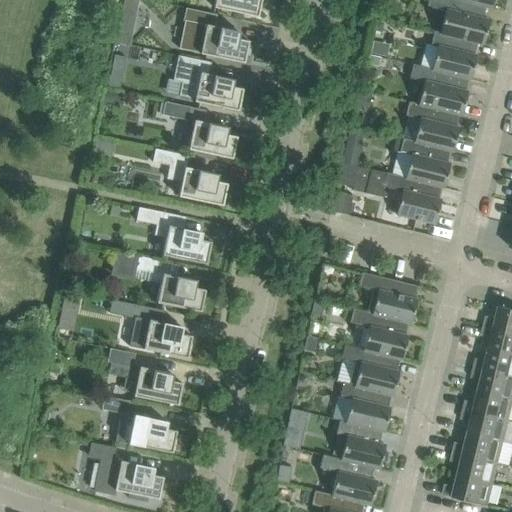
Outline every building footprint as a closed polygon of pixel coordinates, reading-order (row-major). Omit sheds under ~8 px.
[(261,0),(215,0),(214,8),(258,17),(261,0)] [(492,8),(458,0),(428,0),(427,6),(445,11),(440,33),(434,31),(434,32),(483,44),(489,20),(482,18),(485,7),(492,9),(492,8)] [(458,0),(492,8),(494,0),(458,0)] [(249,41),(239,39),(240,32),(234,31),(214,27),(217,15),(186,8),(183,21),(184,22),(179,48),(201,52),(200,54),(244,63),(249,41)] [(383,23),(375,21),(373,31),(381,32),(383,23)] [(115,42),(129,45),(132,31),(118,28),(115,42)] [(483,44),(434,32),(430,46),(437,47),(431,69),(412,65),(471,80),(477,55),(474,54),(476,43),(483,45),(483,44)] [(117,44),(115,55),(129,58),(131,47),(117,44)] [(234,80),(228,79),(208,74),(211,63),(178,56),(173,80),(182,82),(179,96),(195,99),(194,102),(238,111),(243,89),(233,87),(234,80)] [(412,65),(401,63),(399,73),(410,76),(412,65)] [(408,102),(408,103),(462,116),(468,91),(465,91),(468,79),(470,80),(471,80),(412,65),(410,76),(409,79),(423,82),(418,104),(408,102)] [(104,103),(114,105),(116,93),(106,91),(104,103)] [(370,95),(358,93),(355,106),(367,109),(370,95)] [(237,137),(227,135),(228,128),(222,127),(222,126),(199,122),(202,110),(165,102),(162,115),(186,120),(185,124),(187,127),(193,128),(188,150),(232,159),(237,137)] [(462,116),(408,103),(405,116),(419,120),(414,142),(402,139),(402,140),(450,151),(453,152),(459,128),(456,127),(459,116),(462,116)] [(104,158),(107,142),(97,140),(94,156),(104,158)] [(450,151),(402,140),(399,153),(397,152),(391,174),(405,178),(441,187),(441,188),(444,189),(444,188),(450,164),(447,163),(450,152),(450,151)] [(360,144),(348,141),(342,163),(356,166),(361,144),(360,144)] [(167,179),(182,182),(179,197),(223,206),(227,184),(217,182),(218,175),(212,174),(212,173),(185,168),(178,167),(180,154),(155,149),(152,162),(170,166),(167,179)] [(371,169),(357,166),(353,187),(352,190),(365,193),(371,169)] [(386,198),(388,188),(402,192),(396,215),(435,225),(441,200),(438,199),(441,188),(441,187),(405,178),(391,174),(386,173),(371,169),(365,193),(386,198)] [(211,242),(201,240),(202,233),(196,232),(170,226),(172,214),(139,208),(136,221),(156,225),(154,236),(166,238),(163,255),(207,264),(211,242)] [(117,252),(113,274),(135,279),(135,276),(161,281),(161,284),(157,303),(201,312),(205,290),(195,288),(197,281),(190,280),(183,278),(163,274),(156,273),(156,274),(131,269),(133,255),(117,252)] [(133,255),(131,269),(156,274),(156,273),(158,262),(158,260),(133,255)] [(362,273),(358,287),(372,290),(367,312),(353,309),(353,310),(411,324),(417,300),(414,299),(416,287),(420,288),(420,287),(362,273)] [(325,300),(315,298),(312,313),(322,315),(325,300)] [(147,331),(146,337),(143,349),(187,358),(192,337),(192,336),(182,334),(183,327),(177,326),(142,318),(145,307),(112,300),(109,313),(135,318),(133,328),(147,331)] [(483,326),(511,333),(511,332),(511,309),(497,306),(494,318),(486,316),(483,326)] [(66,310),(64,321),(73,323),(75,312),(66,310)] [(344,346),(402,360),(408,337),(408,336),(404,335),(407,324),(411,324),(353,310),(349,323),(368,328),(366,337),(363,350),(344,345),(344,346)] [(487,349),(511,355),(511,332),(511,333),(483,326),(481,335),(487,337),(489,337),(487,349)] [(307,335),(307,337),(304,349),(314,351),(317,339),(317,337),(307,335)] [(402,360),(344,346),(340,359),(355,363),(350,385),(343,383),(343,384),(393,396),(399,372),(396,371),(399,360),(402,360)] [(110,349),(107,362),(132,367),(135,354),(110,349)] [(473,368),(511,377),(511,355),(487,349),(484,360),(475,358),(473,368)] [(61,366),(53,365),(51,373),(60,375),(61,366)] [(173,374),(167,373),(140,367),(134,396),(178,405),(182,383),(172,381),(173,374)] [(476,391),(511,399),(511,377),(473,368),(471,377),(479,379),(476,391)] [(298,379),(299,384),(304,385),(308,382),(307,376),(302,375),(298,379)] [(339,420),(339,421),(384,432),(390,408),(387,407),(390,396),(393,397),(393,396),(343,384),(339,397),(351,400),(345,422),(339,420)] [(508,421),(511,408),(511,404),(511,399),(476,391),(474,402),(465,400),(463,410),(508,421)] [(102,410),(127,415),(129,402),(104,396),(102,410)] [(307,413),(290,409),(282,446),(299,449),(307,413)] [(469,421),(466,433),(503,442),(508,421),(463,410),(460,419),(469,421)] [(134,415),(132,425),(120,422),(116,442),(128,444),(172,453),(177,431),(164,429),(165,422),(159,420),(134,415)] [(384,433),(384,432),(339,421),(335,434),(346,437),(340,459),(322,455),(379,469),(385,445),(379,443),(381,432),(384,433)] [(455,442),(452,452),(498,463),(503,442),(466,433),(463,444),(455,442)] [(163,477),(153,475),(154,468),(148,467),(113,460),(116,448),(91,443),(88,456),(102,459),(95,491),(115,495),(116,491),(129,493),(128,498),(147,502),(148,497),(159,499),(163,477)] [(459,463),(456,475),(493,484),(498,463),(452,452),(450,461),(459,463)] [(314,491),(371,505),(376,481),(370,479),(372,468),(379,470),(379,469),(322,455),(319,469),(337,473),(332,495),(314,491)] [(291,470),(281,469),(279,481),(288,483),(291,470)] [(487,506),(493,484),(456,475),(453,486),(445,484),(442,495),(487,506)] [(370,506),(371,505),(314,491),(311,505),(323,508),(322,511),(361,511),(364,504),(370,506)]
